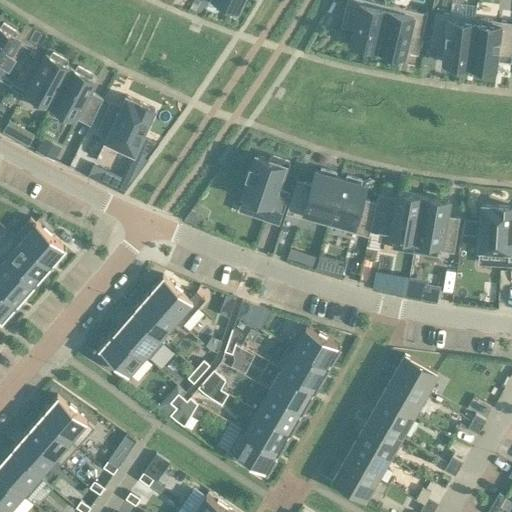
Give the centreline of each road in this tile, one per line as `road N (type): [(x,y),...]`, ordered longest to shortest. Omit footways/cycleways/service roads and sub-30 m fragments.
road 1 (residential): [(147,225),(373,303),(511,325)]
road 2 (residential): [(147,225),(0,399)]
road 3 (residential): [(147,225),(0,145)]
